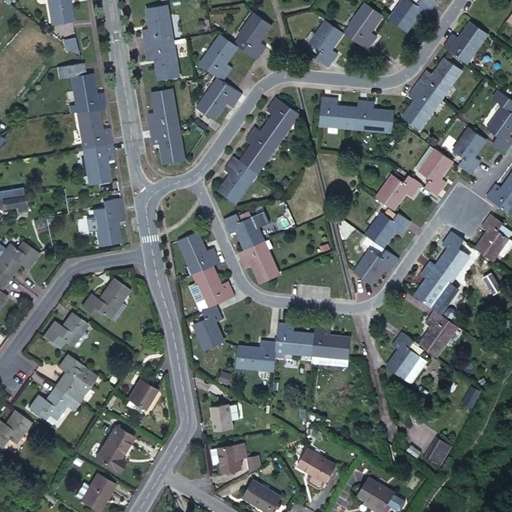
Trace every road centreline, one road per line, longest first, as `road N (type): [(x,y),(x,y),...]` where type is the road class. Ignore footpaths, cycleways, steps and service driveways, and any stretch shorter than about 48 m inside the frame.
road 1 (residential): [(290,75),(352,306)]
road 2 (residential): [(189,175),(244,290),(352,306)]
road 3 (residential): [(148,253),(182,422),(155,472)]
road 4 (residential): [(290,75),(380,82),(401,76),(456,0)]
road 5 (residential): [(148,253),(74,266),(0,364)]
road 6 (residential): [(108,0),(128,158),(146,192)]
road 7 (residential): [(352,306),(382,292),(446,205),(461,212)]
road 8 (residential): [(189,175),(262,83),(290,75)]
road 9 (residential): [(352,306),(386,436)]
